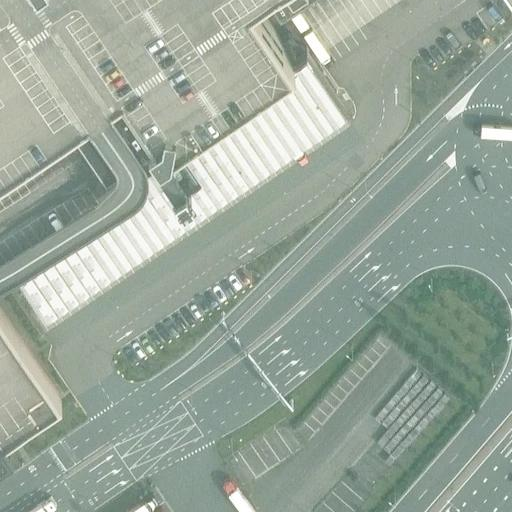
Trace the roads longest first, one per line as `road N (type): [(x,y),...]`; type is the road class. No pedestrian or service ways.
road 1 (unclassified): [(479,99),(290,289),(208,357),(0,499)]
road 2 (unclassified): [(57,511),(144,452),(220,413),(308,344),(478,177)]
road 3 (secondary): [(511,390),(408,511)]
